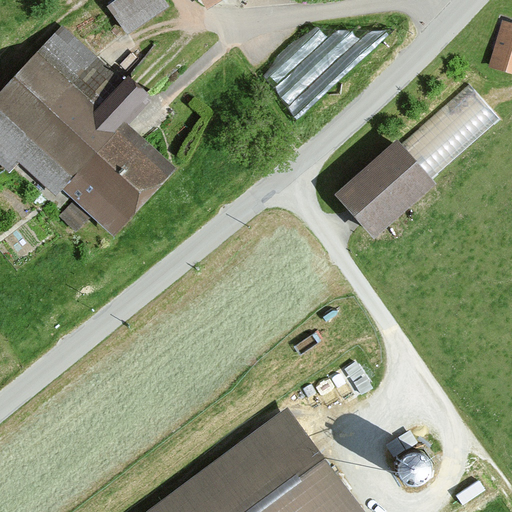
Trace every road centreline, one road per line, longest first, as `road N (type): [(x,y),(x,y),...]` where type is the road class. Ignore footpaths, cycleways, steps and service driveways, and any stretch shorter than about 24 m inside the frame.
road 1 (tertiary): [(0,409),(303,166),(469,0)]
road 2 (unknown): [(180,0),(205,19),(263,29),(379,0)]
